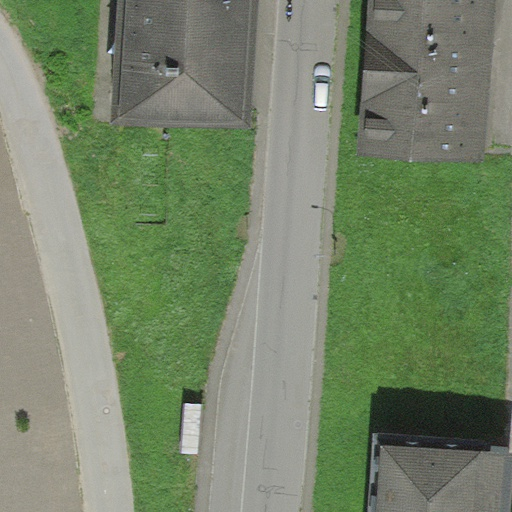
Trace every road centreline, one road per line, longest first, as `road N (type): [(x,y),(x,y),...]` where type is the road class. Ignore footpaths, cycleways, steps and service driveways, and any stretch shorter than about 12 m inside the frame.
road 1 (residential): [(113,511),(94,330),(47,129),(0,10)]
road 2 (tertiary): [(279,511),(312,0)]
